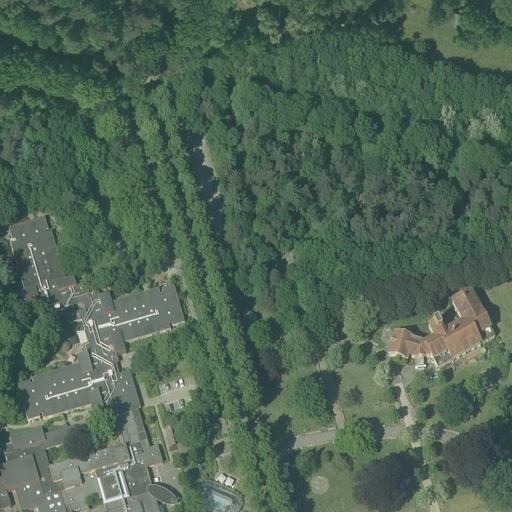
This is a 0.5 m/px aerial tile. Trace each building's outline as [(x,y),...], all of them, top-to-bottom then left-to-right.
[(451,11),(446,24),(461,29),(465,16),(451,11)] [(302,12),(296,32),(306,35),(312,15),(302,12)] [(332,44),(330,52),(348,57),(351,49),(332,44)] [(39,413),(41,412),(42,416),(44,421),(91,407),(93,415),(102,413),(105,421),(116,417),(125,449),(50,471),(45,452),(78,443),(74,428),(43,437),(41,431),(10,440),(8,440),(9,444),(11,443),(12,446),(2,448),(7,466),(0,468),(0,471),(2,479),(0,479),(0,511),(11,509),(7,494),(15,492),(20,511),(30,511),(38,510),(38,511),(158,511),(149,477),(147,478),(145,470),(163,465),(158,448),(150,450),(138,411),(141,410),(138,410),(135,398),(137,398),(132,382),(130,383),(128,374),(130,374),(130,373),(116,376),(114,365),(119,364),(117,356),(126,353),(123,345),(171,331),(168,323),(171,322),(172,328),(185,325),(174,288),(162,292),(164,298),(161,299),(159,290),(111,304),(109,296),(100,299),(98,291),(87,294),(84,285),(76,288),(73,278),(65,281),(52,234),(43,236),(42,233),(48,232),(45,219),(9,230),(12,242),(18,240),(19,243),(11,245),(24,293),(16,295),(19,304),(11,307),(14,318),(41,310),(42,316),(40,316),(42,323),(66,315),(69,326),(82,322),(85,334),(88,333),(90,342),(87,342),(88,346),(83,347),(86,355),(77,358),(79,366),(32,380),(34,388),(31,389),(30,383),(17,387),(28,423),(40,419),(40,416),(39,413)] [(423,360),(428,357),(430,356),(438,370),(495,339),(484,319),(487,319),(486,320),(498,322),(499,322),(502,321),(511,337),(511,287),(509,282),(487,295),(499,316),(481,314),(471,295),(452,305),(462,325),(444,335),(441,329),(438,324),(429,328),(434,340),(425,345),(413,342),(413,341),(395,336),(388,357),(407,363),(409,358),(417,360),(417,367),(423,367),(423,360)] [(22,338),(31,336),(28,326),(19,328),(22,338)] [(205,511),(208,511),(236,511),(239,504),(235,494),(217,487),(207,486),(199,491),(197,500),(205,511)]
